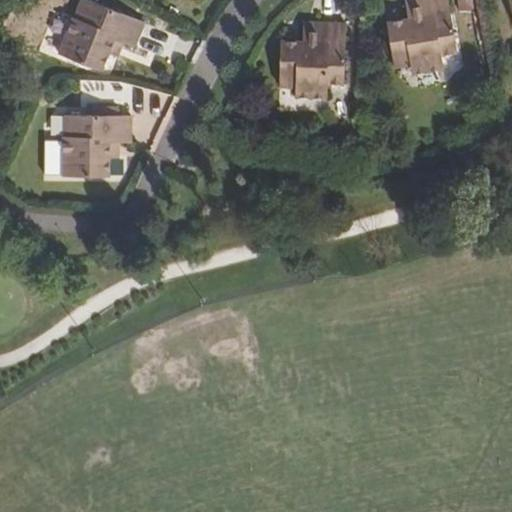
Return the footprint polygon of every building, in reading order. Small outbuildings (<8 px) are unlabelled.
[(86,25),(95,3),(87,0),(86,0),(77,20),(86,25)] [(414,0),(418,17),(403,19),(381,22),(388,66),(403,63),(406,74),(437,69),(435,54),(451,52),(442,0),(414,0)] [(418,17),(414,0),(399,0),(403,19),(418,17)] [(117,44),(125,48),(135,52),(145,28),(95,3),(86,25),(77,20),(76,19),(60,53),(103,74),(111,56),(117,44)] [(316,43),(317,24),(298,23),(297,41),(316,43)] [(316,43),(297,41),(279,41),(276,87),(292,88),(291,100),(323,102),(323,87),(340,88),(343,25),(317,24),(316,43)] [(120,60),(125,48),(117,44),(111,56),(120,60)] [(105,145),(115,146),(124,147),(127,119),(69,116),(67,138),(59,138),(57,137),(55,175),(102,178),(104,160),(105,145)] [(67,138),(69,116),(61,116),(59,138),(67,138)] [(113,160),(115,146),(105,145),(104,160),(113,160)]
